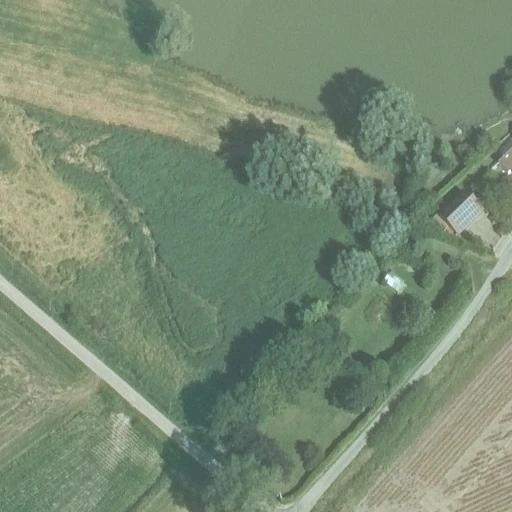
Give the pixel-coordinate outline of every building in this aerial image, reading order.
[(483,152),(475,143),(466,152),(465,151),(458,158),(468,168),(483,152)] [(511,154),(500,167),(509,177),(511,174),(511,154)] [(450,231),(457,239),(480,216),(470,207),(473,204),(465,195),(433,226),(444,237),(450,231)] [(425,265),(406,256),(402,265),(421,274),(425,265)] [(406,286),(392,274),(385,283),(398,294),(406,286)]
